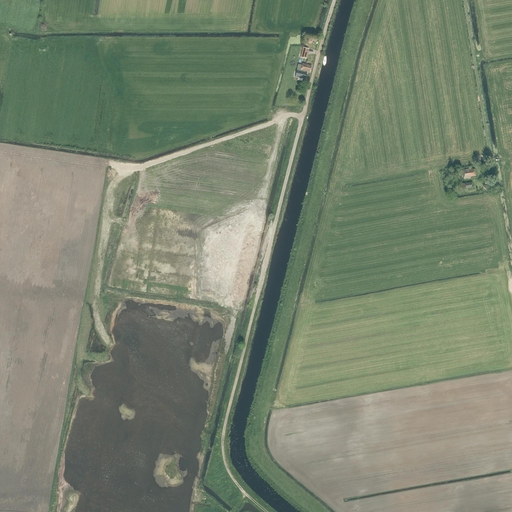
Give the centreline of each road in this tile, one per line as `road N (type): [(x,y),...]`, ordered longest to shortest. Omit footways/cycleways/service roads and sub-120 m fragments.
road 1 (track): [(267,511),(229,473),(223,430),(334,0)]
road 2 (track): [(302,116),(146,164),(108,162)]
road 3 (track): [(464,0),(492,158)]
